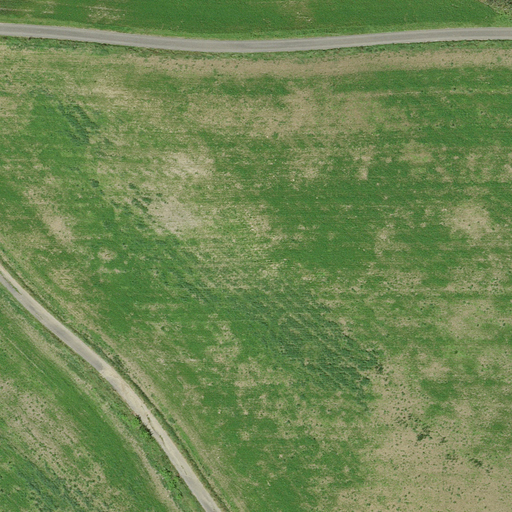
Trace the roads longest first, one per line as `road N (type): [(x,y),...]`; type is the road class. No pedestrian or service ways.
road 1 (unclassified): [(0,28),(257,48),(511,37)]
road 2 (unclassified): [(0,268),(116,382),(214,511)]
